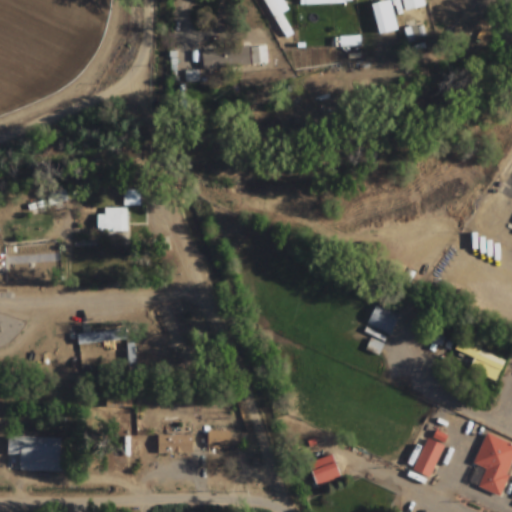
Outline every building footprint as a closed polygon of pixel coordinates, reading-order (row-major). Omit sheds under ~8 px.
[(263,0),(281,40),(291,35),(281,14),(288,11),(282,0),(263,0)] [(400,0),(403,11),(423,6),(421,0),(400,0)] [(266,65),(265,47),(200,51),(202,69),(266,65)] [(127,208),(95,208),(95,232),(127,232),(127,208)] [(386,337),(399,316),(377,303),(365,325),(386,337)] [(161,337),(167,352),(184,346),(172,312),(161,316),(167,335),(161,337)] [(124,342),(124,332),(76,334),(76,344),(124,342)] [(505,359),(459,340),(454,352),(473,360),(468,371),(496,381),(505,359)] [(128,372),(136,371),(133,344),(125,345),(128,372)] [(131,408),(131,392),(105,392),(105,408),(131,408)] [(206,449),(229,449),(229,433),(206,433),(206,449)] [(472,466),(479,468),(472,488),(502,497),(511,463),(511,444),(482,435),(472,466)] [(156,436),(156,456),(190,456),(190,436),(156,436)] [(18,472),(61,473),(62,439),(6,438),(6,456),(18,456),(18,472)] [(430,479),(443,445),(424,438),(411,472),(430,479)] [(315,488),(340,480),(332,456),(307,464),(315,488)]
